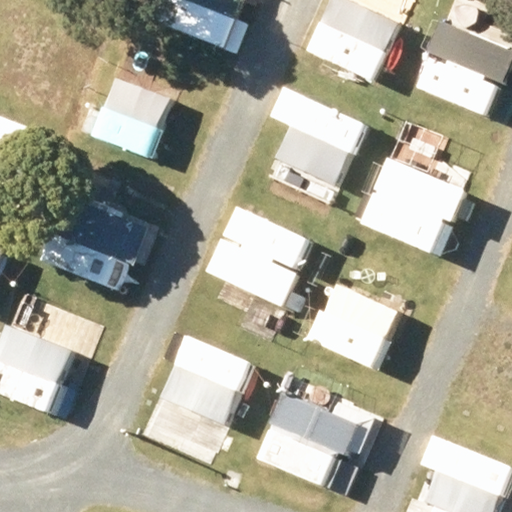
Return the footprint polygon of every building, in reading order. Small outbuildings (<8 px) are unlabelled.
[(244,0),(149,0),(146,9),(228,41),(244,0)] [(392,70),(421,6),(407,0),(337,0),(321,37),(392,70)] [(511,73),(511,19),(468,0),(453,0),(426,63),(502,97),(511,73)] [(91,35),(7,2),(0,20),(0,35),(1,36),(0,38),(0,81),(63,106),(91,35)] [(175,94),(117,74),(92,144),(150,164),(175,94)] [(369,117),(295,81),(279,113),(292,120),(277,150),(338,180),(369,117)] [(42,159),(0,141),(0,212),(16,220),(42,159)] [(444,236),(460,206),(390,171),(360,231),(419,261),(434,231),(444,236)] [(102,292),(128,231),(63,203),(37,264),(102,292)] [(206,281),(284,316),(317,243),(239,208),(206,281)] [(405,306),(340,277),(309,347),(373,376),(405,306)] [(77,324),(18,299),(0,341),(0,370),(49,391),(77,324)] [(511,379),(511,306),(496,301),(484,329),(503,337),(490,370),(511,379)] [(238,429),(265,367),(177,329),(164,360),(182,368),(169,399),(238,429)] [(332,501),(362,433),(288,400),(258,468),(332,501)] [(487,511),(507,465),(443,439),(413,511),(487,511)]
